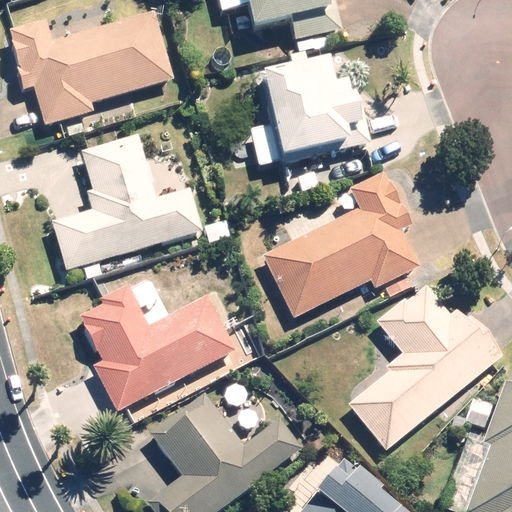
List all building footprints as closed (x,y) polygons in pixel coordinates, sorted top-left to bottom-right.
[(246,0),(253,33),(334,15),(331,0),(246,0)] [(47,25),(9,36),(25,92),(34,89),(46,130),(96,116),(93,106),(175,82),(155,16),(53,46),(47,25)] [(350,133),(367,129),(360,99),(354,100),(350,84),(337,86),(332,62),(263,78),(283,166),(353,150),(350,133)] [(100,213),(56,225),(69,273),(204,235),(192,193),(156,203),(137,138),(83,153),(100,213)] [(413,229),(387,176),(350,193),(360,214),(268,258),(297,320),(372,285),(375,292),(419,272),(402,234),(413,229)] [(96,365),(118,412),(235,356),(208,298),(168,317),(153,284),(130,294),(128,289),(101,302),(103,308),(81,319),(102,363),(96,365)] [(472,319),(466,324),(457,313),(450,318),(426,289),(379,326),(404,357),(387,370),(391,374),(347,410),(385,456),(505,360),(472,319)] [(511,511),(511,383),(505,381),(482,448),(486,450),(464,511),(511,511)] [(225,511),(303,451),(281,422),(246,449),(206,398),(152,440),(183,480),(149,507),(152,511),(225,511)] [(404,511),(344,461),(301,511),(404,511)]
